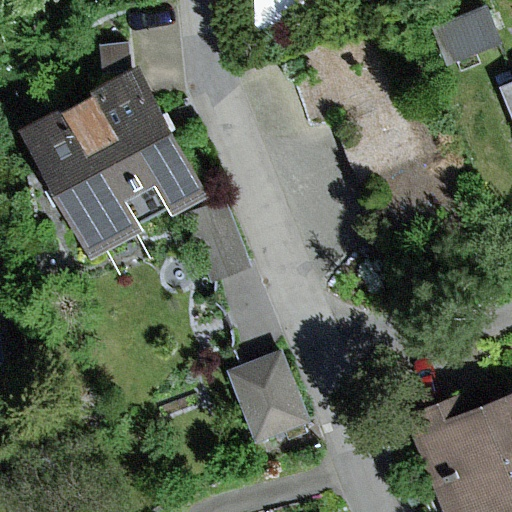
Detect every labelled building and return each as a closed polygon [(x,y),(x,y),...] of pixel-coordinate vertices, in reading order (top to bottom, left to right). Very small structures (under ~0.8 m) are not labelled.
[(487,6),(434,27),(448,63),(501,42),(487,6)] [(129,36),(100,40),(104,69),(133,65),(129,36)] [(145,69),(27,131),(92,255),(210,193),(145,69)] [(511,80),(500,85),(511,115),(511,80)] [(254,266),(228,199),(188,214),(214,281),(254,266)] [(312,425),(284,350),(230,370),(258,445),(312,425)] [(408,415),(447,511),(511,511),(511,390),(503,395),(497,379),(408,415)]
